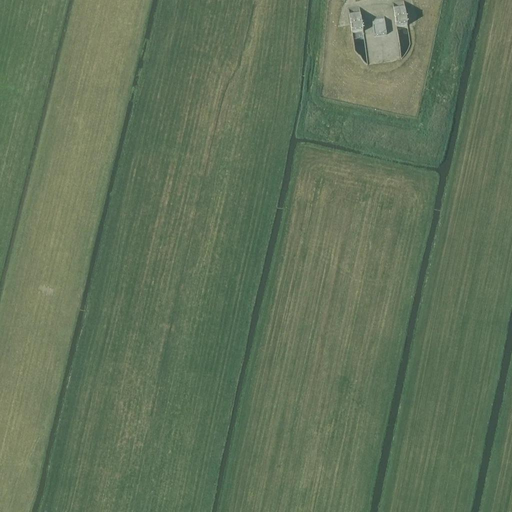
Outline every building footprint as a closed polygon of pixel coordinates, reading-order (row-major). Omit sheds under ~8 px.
[(409,33),(404,3),(403,3),(404,10),(407,29),(409,47),(407,54),(401,60),(397,31),(394,12),(393,5),(392,5),(400,61),(400,63),(408,55),(411,47),(409,33)] [(349,11),(348,11),(349,21),(350,26),(354,55),(359,63),(368,69),(367,66),(360,9),(359,9),(359,16),(362,35),(366,66),(359,62),(355,55),(352,36),(349,17),(349,11)] [(397,31),(407,29),(404,10),(394,12),(397,31)] [(352,36),(362,35),(359,16),(349,17),(352,36)] [(384,18),(371,19),(374,36),(386,35),(384,18)]
